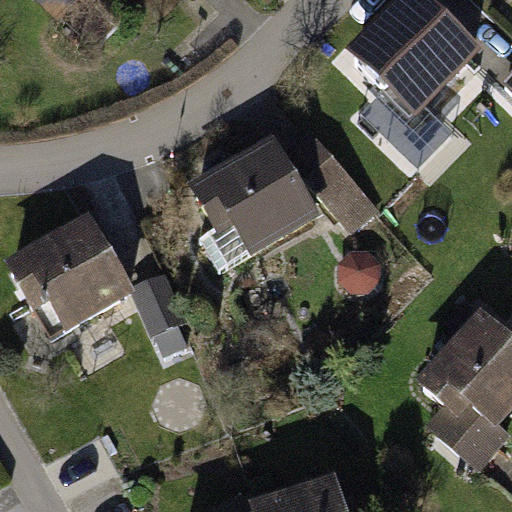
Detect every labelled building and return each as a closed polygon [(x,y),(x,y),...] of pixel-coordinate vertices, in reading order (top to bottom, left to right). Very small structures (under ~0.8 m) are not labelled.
[(425,1),(358,79),(423,135),(491,57),(425,1)] [(309,127),(219,178),(263,253),(352,202),(309,127)] [(98,235),(26,273),(63,344),(136,307),(98,235)] [(511,332),(483,308),(413,389),(439,411),(421,433),(476,480),(508,443),(497,433),(511,415),(511,332)] [(326,511),(320,494),(262,511),(326,511)]
